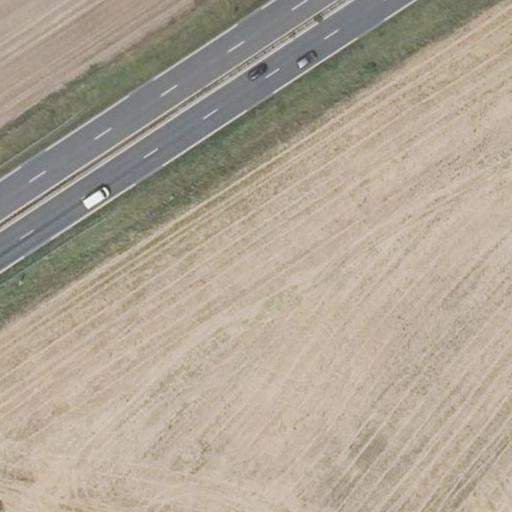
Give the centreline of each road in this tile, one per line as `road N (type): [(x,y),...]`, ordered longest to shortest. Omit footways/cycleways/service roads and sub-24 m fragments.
road 1 (primary): [(0,251),(383,0)]
road 2 (primary): [(307,0),(0,200)]
